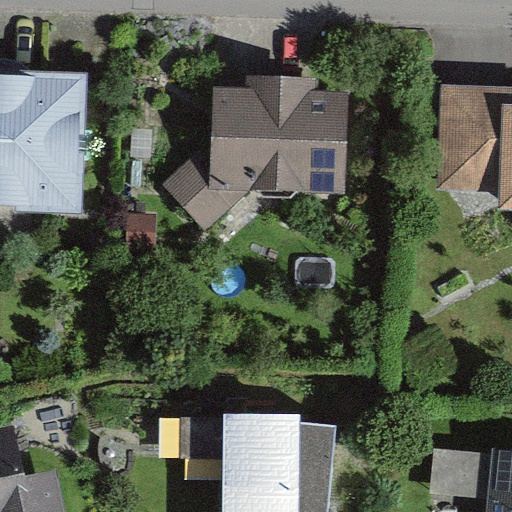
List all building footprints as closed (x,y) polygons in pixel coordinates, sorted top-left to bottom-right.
[(95,87),(0,83),(0,217),(90,221),(95,87)] [(511,97),(443,95),(439,197),(504,199),(503,221),(511,221),(511,97)] [(354,107),(222,102),(220,154),(168,197),(207,244),(260,199),(350,203),(354,107)] [(159,220),(129,219),(128,256),(158,257),(159,220)] [(222,452),(219,409),(159,412),(161,455),(222,452)] [(302,431),(227,432),(225,511),(329,511),(337,442),(301,440),(302,431)] [(20,436),(0,440),(0,511),(76,511),(69,478),(31,486),(20,436)] [(511,511),(511,458),(436,451),(432,498),(491,503),(489,511),(511,511)]
